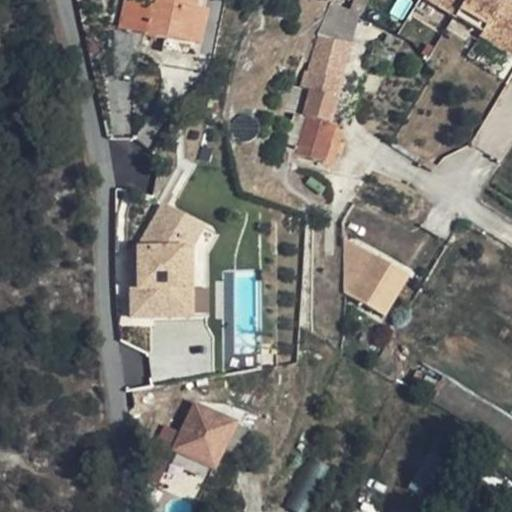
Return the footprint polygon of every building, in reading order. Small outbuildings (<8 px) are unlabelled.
[(128,0),(123,29),(143,34),(150,3),(136,0),(128,0)] [(187,43),(194,9),(195,0),(150,0),(150,3),(143,34),(165,38),(187,43)] [(328,0),(318,33),(307,69),(341,78),(349,43),(358,14),(351,10),(331,0),(328,0)] [(354,0),(351,10),(358,14),(360,15),(366,0),(354,0)] [(440,0),(438,3),(483,30),(488,24),(511,38),(511,3),(506,0),(440,0)] [(206,12),(194,9),(187,43),(199,45),(206,12)] [(483,30),(480,34),(511,52),(511,38),(488,24),(483,30)] [(199,45),(187,43),(165,38),(163,50),(196,58),(199,45)] [(341,78),(307,69),(305,68),(299,86),(292,112),(282,150),(322,162),(333,125),(329,123),(341,78)] [(292,112),(299,86),(289,83),(281,108),(292,112)] [(207,222),(161,202),(136,245),(137,287),(129,287),(130,318),(195,317),(194,245),(207,222)] [(345,254),(345,293),(373,310),(398,268),(343,235),(345,254)] [(398,268),(373,310),(383,315),(407,274),(398,268)] [(511,450),(511,418),(421,363),(407,386),(511,450)] [(238,457),(250,432),(194,405),(172,449),(212,468),(222,448),(238,457)]
